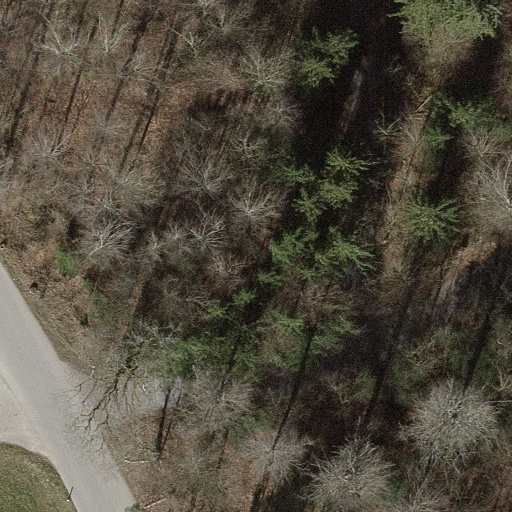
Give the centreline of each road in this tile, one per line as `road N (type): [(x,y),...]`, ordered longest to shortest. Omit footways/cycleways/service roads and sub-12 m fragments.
road 1 (track): [(0,417),(46,402),(297,374),(511,255)]
road 2 (track): [(358,0),(368,335)]
road 3 (unclassified): [(111,511),(0,314)]
